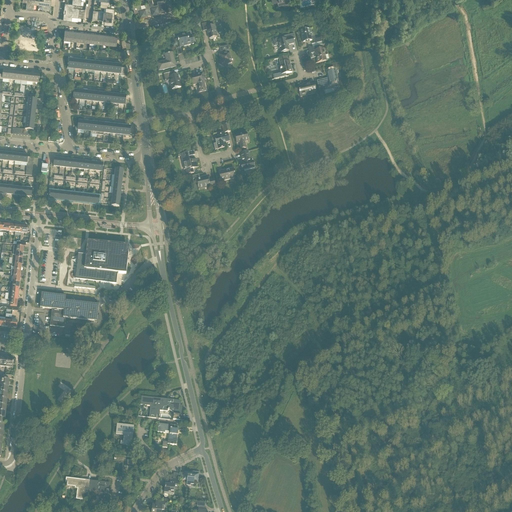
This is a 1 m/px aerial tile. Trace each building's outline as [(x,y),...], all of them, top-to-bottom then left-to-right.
[(34,4),(38,5),(39,0),(37,0),(22,0),(22,2),(28,2),(27,9),(33,10),(33,8),(34,8),(34,4)] [(42,11),(44,11),(46,11),(46,10),(49,10),(50,5),(51,5),(51,2),(43,1),(39,0),(38,5),(43,5),(42,9),(42,11)] [(151,15),(148,0),(147,0),(149,3),(145,4),(146,7),(141,8),(140,1),(132,3),(134,12),(138,11),(139,18),(148,16),(148,13),(151,13),(151,15)] [(152,0),(148,0),(151,15),(160,13),(159,11),(166,9),(164,0),(161,0),(157,1),(157,4),(153,5),(152,0)] [(271,0),(272,1),(277,0),(278,5),(278,6),(283,5),(284,9),(291,7),(290,6),(292,5),(290,0),(271,0)] [(66,10),(65,11),(79,13),(79,14),(82,15),(82,12),(79,11),(79,9),(73,8),(73,4),(72,4),(65,3),(64,10),(66,10)] [(99,11),(99,14),(99,15),(112,17),(112,15),(114,15),(114,8),(107,8),(106,7),(106,8),(105,12),(99,11)] [(79,13),(65,11),(65,13),(64,13),(63,20),(71,21),(72,17),(83,18),(84,18),(85,12),(82,12),(82,15),(79,14),(79,13)] [(96,13),(96,16),(98,17),(98,20),(104,20),(104,24),(113,25),(113,21),(113,18),(112,18),(112,17),(99,15),(99,14),(96,13)] [(210,39),(213,39),(213,38),(217,37),(214,26),(212,27),(211,24),(208,24),(208,23),(202,24),(203,32),(207,31),(209,39),(210,39)] [(302,43),(306,42),(312,41),(311,37),(310,38),(309,34),(313,33),(312,28),(300,31),(303,42),(302,42),(302,43)] [(178,39),(174,40),(176,49),(180,48),(180,47),(189,45),(194,44),(193,39),(192,35),(187,36),(187,35),(184,36),(182,36),(178,37),(178,39)] [(280,38),(273,39),(274,46),(278,45),(279,49),(279,48),(280,49),(280,52),(281,53),(284,52),(289,51),(287,45),(294,44),(293,40),(295,40),(294,35),(283,37),(284,40),(281,41),(280,38)] [(220,62),(218,62),(219,64),(224,67),(227,66),(227,65),(227,64),(231,63),(232,63),(231,63),(231,61),(229,52),(228,49),(229,48),(228,46),(220,47),(220,48),(221,52),(222,53),(222,55),(219,55),(220,62)] [(317,47),(314,47),(312,48),(310,48),(311,54),(315,53),(317,63),(315,63),(315,64),(330,60),(326,61),(323,49),(320,50),(319,46),(317,47)] [(157,63),(159,71),(175,67),(173,62),(174,62),(172,53),(165,55),(166,61),(157,63)] [(274,75),(273,75),(274,79),(274,80),(275,79),(287,76),(287,74),(292,72),(289,61),(288,62),(286,57),(279,58),(281,69),(280,69),(280,70),(281,70),(281,73),(274,75)] [(115,66),(114,74),(120,75),(120,77),(124,77),(125,69),(121,69),(121,66),(115,66)] [(329,84),(329,85),(338,83),(336,71),(327,73),(328,79),(317,82),(318,88),(324,87),(328,86),(328,85),(329,84)] [(169,78),(172,89),(174,89),(176,89),(181,87),(180,82),(179,82),(177,75),(173,76),(172,72),(163,75),(164,79),(169,78)] [(197,75),(191,76),(193,85),(196,84),(198,92),(198,93),(206,91),(203,79),(204,79),(202,73),(197,74),(197,75)] [(310,84),(310,83),(305,84),(305,85),(299,87),(299,91),(298,91),(300,97),(302,97),(302,95),(307,94),(307,95),(316,93),(314,83),(310,84)] [(238,143),(239,150),(245,148),(244,144),(243,145),(242,141),(248,140),(248,141),(247,133),(234,136),(236,144),(238,143)] [(216,144),(214,144),(214,147),(215,150),(218,150),(224,148),(223,143),(225,142),(225,143),(230,142),(228,136),(224,137),(224,135),(218,136),(218,137),(214,138),(216,144)] [(187,153),(180,155),(183,166),(185,165),(186,169),(185,170),(187,175),(194,173),(193,169),(198,168),(196,160),(189,162),(187,153)] [(242,167),(239,168),(241,176),(245,175),(244,170),(248,170),(254,168),(253,162),(250,163),(248,153),(245,153),(240,155),(242,163),(241,164),(242,167)] [(218,172),(220,177),(221,182),(235,179),(234,174),(235,174),(234,169),(218,172)] [(197,187),(198,188),(198,190),(216,186),(214,180),(208,181),(207,176),(196,179),(198,187),(197,187)] [(76,268),(75,280),(116,284),(117,273),(126,274),(128,255),(126,255),(127,245),(87,241),(86,250),(88,251),(88,255),(80,254),(78,269),(76,268)] [(50,327),(64,328),(66,319),(96,322),(99,305),(65,301),(66,297),(41,294),(40,309),(52,310),(50,327)] [(7,359),(6,367),(12,368),(13,368),(13,365),(15,365),(16,360),(13,359),(14,359),(13,359),(7,359)] [(140,404),(140,405),(147,406),(147,404),(150,404),(150,406),(149,418),(156,419),(156,418),(156,414),(159,414),(160,411),(160,406),(161,399),(158,399),(158,400),(155,400),(155,398),(141,397),(140,404)] [(161,399),(160,411),(167,412),(168,411),(170,409),(174,409),(173,420),(184,422),(185,416),(181,415),(182,406),(180,406),(181,401),(161,399)] [(132,443),(133,434),(131,433),(131,431),(133,432),(134,426),(130,426),(130,427),(128,427),(128,425),(117,424),(116,434),(117,433),(124,433),(123,442),(121,442),(121,445),(132,446),(130,445),(130,443),(132,443)] [(158,424),(157,432),(165,433),(165,431),(169,432),(168,443),(164,442),(163,442),(162,444),(162,446),(162,448),(167,448),(167,444),(168,444),(172,445),(173,446),(173,445),(176,445),(177,435),(176,435),(176,430),(178,430),(178,427),(178,426),(168,425),(158,424)] [(134,464),(134,461),(133,461),(133,458),(115,456),(114,460),(115,460),(115,462),(125,463),(124,466),(122,477),(131,478),(133,464),(134,464)] [(184,472),(183,479),(183,480),(186,480),(186,482),(187,482),(186,485),(191,486),(191,485),(194,485),(194,482),(198,483),(199,473),(194,472),(194,474),(192,474),(193,473),(184,472)] [(173,494),(173,495),(174,495),(174,490),(177,490),(176,495),(177,495),(179,474),(174,474),(173,479),(170,479),(169,485),(165,485),(164,494),(165,494),(165,493),(169,493),(171,494),(171,493),(173,494)] [(66,478),(66,483),(66,487),(67,487),(69,487),(78,488),(76,500),(84,501),(85,488),(86,481),(66,478)] [(86,481),(85,488),(89,489),(101,491),(99,502),(100,502),(100,503),(102,503),(107,503),(108,492),(109,492),(109,491),(108,490),(107,490),(108,488),(109,487),(109,483),(107,483),(106,484),(103,482),(102,483),(98,482),(98,483),(94,482),(94,483),(90,482),(90,481),(86,481)] [(151,511),(161,511),(161,510),(164,511),(165,502),(156,501),(156,506),(153,505),(151,511)]
